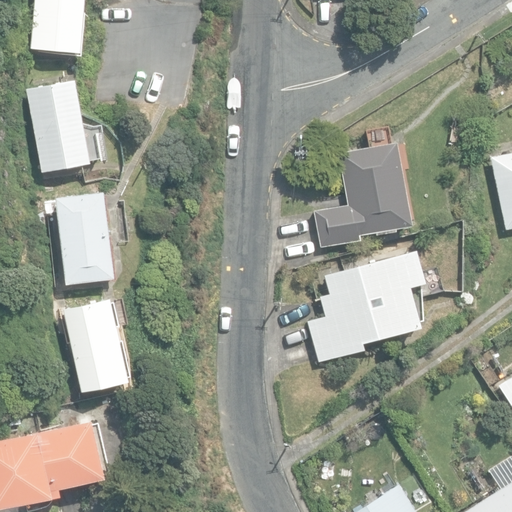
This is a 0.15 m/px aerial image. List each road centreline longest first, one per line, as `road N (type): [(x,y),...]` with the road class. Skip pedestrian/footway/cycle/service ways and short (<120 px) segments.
road 1 (residential): [(270,511),(254,468),(243,370),(253,97)]
road 2 (residential): [(253,97),(359,58),(461,0)]
